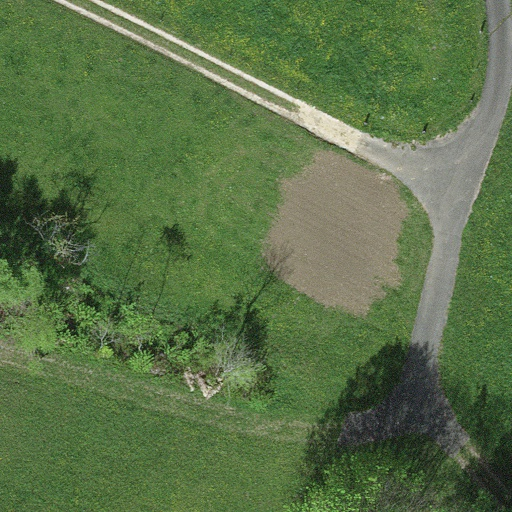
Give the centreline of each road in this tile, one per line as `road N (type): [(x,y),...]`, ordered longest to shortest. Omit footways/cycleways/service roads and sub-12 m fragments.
road 1 (track): [(0,374),(48,392),(304,435),(431,412),(511,483)]
road 2 (track): [(470,195),(63,0)]
road 3 (track): [(431,412),(435,330),(499,90),(498,0)]
